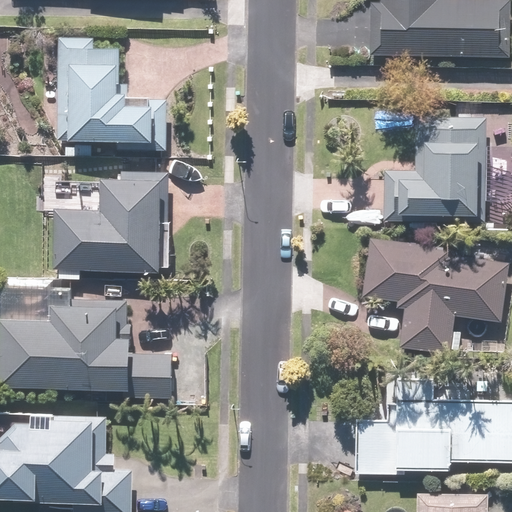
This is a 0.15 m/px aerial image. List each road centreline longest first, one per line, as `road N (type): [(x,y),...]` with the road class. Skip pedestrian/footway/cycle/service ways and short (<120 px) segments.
road 1 (residential): [(271,0),(259,511)]
road 2 (unknown): [(269,74),(511,80)]
